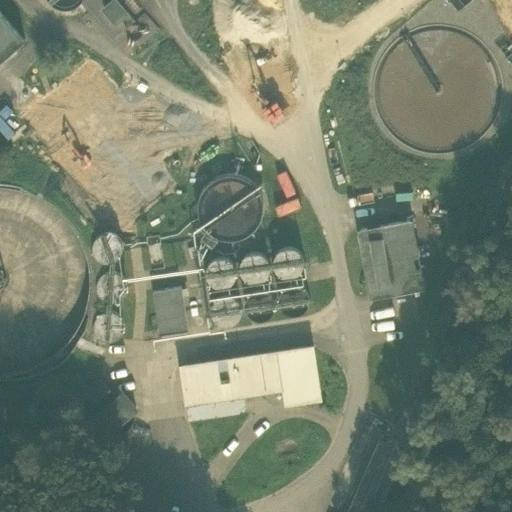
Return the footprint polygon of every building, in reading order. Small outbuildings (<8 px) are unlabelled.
[(83,0),(127,52),(151,31),(158,26),(135,0),(83,0)] [(231,0),(244,78),(289,71),(277,0),(231,0)] [(0,61),(25,40),(0,10),(0,61)] [(393,49),(382,67),(378,88),(381,109),(389,125),(401,138),(415,146),(435,151),(448,150),(469,143),(485,131),(494,117),(501,96),(500,78),(494,61),(482,45),(469,35),(450,29),(427,29),(407,37),(393,49)] [(238,173),(226,174),(215,178),(209,183),(204,189),(200,198),(199,209),(201,218),(208,229),(220,237),(233,240),(249,236),(257,229),(262,223),(265,215),(266,203),(263,193),(257,184),(248,176),(238,173)] [(0,369),(10,369),(42,358),(65,340),(80,318),(90,286),(89,258),(80,232),(62,208),(41,192),(12,183),(0,182),(0,369)] [(361,229),(373,296),(422,287),(410,220),(361,229)] [(317,279),(307,242),(212,268),(224,314),(280,299),(277,289),(317,279)] [(189,248),(191,258),(201,255),(198,246),(189,248)] [(182,285),(154,290),(161,333),(188,329),(182,285)] [(312,346),(281,352),(182,365),(190,416),(238,409),(244,401),(243,393),(272,389),(285,387),(287,400),(287,402),(319,397),(312,346)] [(87,392),(94,400),(108,388),(101,379),(87,392)] [(285,387),(272,389),(273,395),(280,401),(287,400),(285,387)] [(135,408),(123,393),(112,394),(103,395),(91,406),(88,422),(101,437),(121,437),(133,426),(135,408)] [(400,412),(384,426),(344,511),(377,511),(409,437),(409,417),(400,412)]
